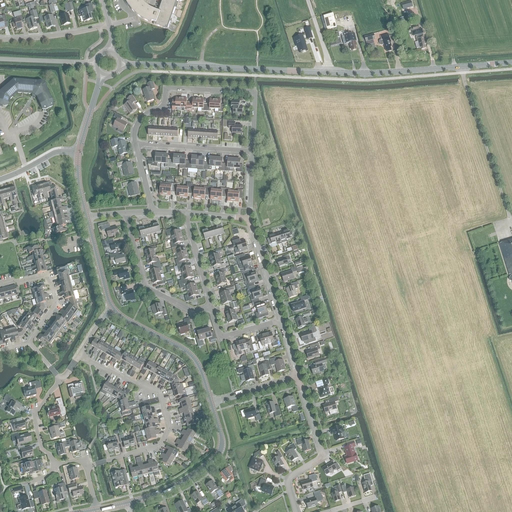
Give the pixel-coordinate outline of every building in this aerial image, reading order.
[(128,7),(130,8),(130,9),(132,11),(134,13),(136,15),(138,17),(140,19),(143,20),(145,21),(148,23),(151,24),(152,22),(154,23),(153,25),(171,31),(173,32),(173,31),(168,30),(170,23),(173,24),(173,23),(170,22),(173,16),(176,17),(176,16),(173,15),(175,9),(178,10),(179,9),(176,8),(178,2),(181,3),(181,2),(178,1),(178,0),(162,0),(158,12),(155,11),(150,8),(147,6),(148,5),(148,4),(149,3),(150,0),(149,0),(123,0),(124,2),(125,3),(126,4),(127,6),(128,7)] [(93,13),(91,4),(84,6),(86,10),(79,12),(80,16),(81,15),(83,22),(92,20),(90,14),(93,13)] [(14,23),(12,23),(14,28),(16,28),(17,30),(22,28),(21,24),(20,22),(23,21),(21,15),(20,12),(20,11),(13,13),(14,18),(16,17),(16,20),(17,20),(14,20),(14,23)] [(38,18),(36,11),(30,12),(31,18),(25,19),(27,24),(28,24),(30,30),(37,28),(34,19),(38,18)] [(333,14),(323,16),(327,31),(337,28),(334,19),(333,14)] [(70,23),(67,15),(60,17),(63,25),(70,23)] [(55,26),(52,16),(44,18),(47,28),(55,26)] [(310,27),(305,28),(308,39),(313,37),(310,27)] [(426,40),(424,31),(415,34),(417,43),(418,43),(420,50),(421,49),(421,51),(426,49),(425,45),(426,45),(425,41),(426,40)] [(303,34),(293,37),(296,46),(298,45),(300,51),(301,51),(302,51),(306,50),(306,51),(308,50),(303,34)] [(343,38),(342,38),(344,44),(345,45),(348,44),(348,45),(349,45),(351,51),(352,51),(352,52),(357,51),(356,47),(357,47),(356,42),(357,42),(355,34),(343,37),(343,38)] [(376,40),(374,34),(364,37),(367,46),(375,44),(374,40),(376,40)] [(390,43),(388,35),(380,37),(381,41),(378,41),(379,45),(381,46),(384,45),(386,52),(387,52),(388,53),(392,52),(391,47),(390,43)] [(41,82),(13,80),(0,91),(0,104),(4,106),(8,106),(10,100),(12,98),(18,93),(32,94),(37,97),(41,106),(40,107),(42,109),(45,110),(52,106),(53,103),(44,85),(41,82)] [(154,89),(152,83),(146,84),(148,88),(142,90),(147,103),(154,100),(151,91),(154,89)] [(136,102),(132,96),(127,99),(129,102),(124,105),(130,114),(137,110),(133,104),(136,102)] [(181,108),(181,98),(175,98),(175,101),(172,101),(172,110),(177,110),(177,108),(181,108)] [(184,111),(189,111),(189,104),(186,104),(187,98),(181,98),(181,108),(184,108),(184,111)] [(192,104),(189,104),(189,111),(194,111),(194,108),(198,109),(198,99),(192,99),(192,104)] [(198,99),(198,109),(201,109),(201,111),(206,111),(206,104),(204,104),(204,99),(198,99)] [(209,104),(206,104),(206,111),(211,112),(211,109),(215,109),(215,100),(210,99),(209,104)] [(215,100),(215,109),(218,109),(218,112),(223,112),(224,105),(221,105),(221,100),(215,100)] [(239,102),(231,102),(231,108),(233,108),(233,114),(243,114),(243,108),(239,107),(239,102)] [(122,118),(115,114),(113,118),(117,119),(113,126),(118,129),(119,129),(118,132),(121,133),(123,131),(127,124),(120,121),(122,118)] [(235,122),(229,122),(228,128),(232,128),(232,133),(242,134),(242,126),(235,126),(235,122)] [(119,143),(118,139),(111,141),(112,148),(117,146),(120,155),(128,153),(125,141),(119,143)] [(157,163),(161,163),(162,154),(155,154),(155,160),(151,160),(151,166),(157,167),(157,163)] [(168,155),(162,154),(161,163),(165,164),(165,167),(167,167),(170,168),(170,161),(167,161),(168,155)] [(173,162),(170,161),(170,168),(173,168),(173,164),(179,165),(180,156),(173,155),(173,162)] [(185,169),(188,169),(188,163),(186,162),(186,156),(180,156),(179,165),(185,165),(185,169)] [(191,165),(197,166),(198,157),(192,156),(191,163),(188,163),(188,169),(191,169),(191,165)] [(204,157),(198,157),(197,166),(197,169),(203,170),(206,170),(206,164),(204,164),(204,163),(204,162),(204,157)] [(209,167),(215,167),(216,158),(210,158),(209,164),(206,164),(206,170),(209,170),(209,167)] [(219,171),(224,171),(224,165),(222,165),(222,159),(216,158),(215,167),(219,167),(219,171)] [(233,168),(234,159),(228,159),(227,165),(224,165),(224,171),(233,172),(233,168)] [(240,160),(234,159),(233,168),(237,169),(237,172),(242,173),(243,166),(240,166),(240,160)] [(125,165),(124,162),(117,164),(118,167),(122,166),(125,176),(133,174),(131,164),(125,165)] [(49,192),(52,201),(58,199),(58,198),(54,185),(51,186),(50,182),(47,183),(49,192)] [(130,185),(129,182),(122,184),(123,187),(128,186),(130,196),(138,194),(136,184),(130,185)] [(166,183),(160,183),(157,182),(157,191),(159,191),(159,195),(165,195),(166,186),(166,183)] [(174,191),(174,184),(169,183),(169,186),(166,186),(165,195),(170,196),(171,191),(174,191)] [(191,194),(191,186),(192,184),(187,183),(186,188),(183,187),(182,197),(187,198),(188,194),(191,194)] [(45,198),(42,184),(36,185),(39,195),(42,194),(43,198),(45,198)] [(179,184),(174,184),(174,191),(177,192),(176,197),(182,197),(183,187),(179,187),(179,184)] [(39,195),(36,185),(31,187),(34,196),(37,196),(38,200),(40,199),(39,195)] [(193,198),(199,199),(200,189),(196,189),(196,186),(194,186),(191,186),(191,194),(194,194),(193,198)] [(205,196),(208,196),(208,187),(203,187),(203,189),(200,189),(199,199),(204,199),(205,196)] [(213,188),(208,187),(208,196),(211,196),(210,200),(216,200),(217,191),(213,190),(213,188)] [(9,188),(3,189),(6,199),(9,198),(10,202),(12,202),(9,188)] [(222,197),(225,197),(225,189),(220,188),(220,191),(217,191),(216,200),(221,201),(222,197)] [(233,202),(234,192),(230,192),(230,189),(225,189),(225,197),(228,198),(227,201),(233,202)] [(237,192),(234,192),(233,202),(238,202),(239,197),(242,198),(243,190),(237,190),(237,192)] [(62,198),(58,199),(52,201),(49,202),(50,207),(60,205),(59,201),(63,200),(63,198),(62,198)] [(66,211),(65,209),(52,212),(53,218),(63,215),(62,212),(66,211)] [(69,221),(68,219),(55,223),(56,228),(62,227),(66,226),(65,222),(69,221)] [(110,228),(109,224),(101,226),(102,231),(106,230),(108,237),(118,234),(116,227),(110,228)] [(146,236),(144,228),(139,229),(139,231),(137,231),(139,237),(146,236)] [(171,236),(172,239),(182,236),(180,230),(174,232),(173,229),(165,231),(167,237),(171,236)] [(291,238),(290,236),(292,236),(292,234),(292,233),(290,232),(289,233),(288,231),(283,232),(286,240),(291,238)] [(8,238),(7,233),(0,234),(0,242),(3,242),(2,240),(8,238)] [(270,239),(267,240),(269,245),(272,244),(276,243),(276,242),(274,235),(269,237),(270,239)] [(183,242),(182,236),(172,239),(173,242),(170,243),(172,249),(178,247),(177,243),(183,242)] [(236,246),(237,248),(246,245),(244,240),(239,242),(238,238),(231,240),(234,247),(236,246)] [(114,243),(113,240),(105,242),(106,245),(110,244),(112,251),(122,248),(120,242),(114,243)] [(511,240),(499,244),(509,275),(510,275),(511,282),(511,240)] [(145,252),(147,258),(155,256),(154,250),(156,249),(155,246),(148,248),(149,251),(145,252)] [(176,254),(177,257),(187,254),(185,248),(179,250),(178,247),(172,249),(174,255),(176,254)] [(41,250),(38,251),(32,253),(32,256),(28,257),(29,259),(43,256),(41,250)] [(118,258),(117,254),(110,256),(111,261),(115,260),(116,265),(126,262),(124,256),(118,258)] [(188,260),(187,254),(177,257),(178,260),(175,260),(177,266),(185,264),(184,261),(188,260)] [(242,264),(251,261),(249,256),(245,257),(244,254),(236,257),(237,261),(238,265),(242,264)] [(290,260),(289,255),(283,257),(284,260),(277,262),(279,268),(288,265),(287,261),(290,260)] [(152,263),(153,267),(160,265),(159,261),(157,262),(155,256),(147,258),(148,264),(152,263)] [(221,265),(219,260),(211,262),(212,267),(219,266),(220,269),(226,268),(224,264),(221,265)] [(35,267),(31,268),(32,270),(45,266),(44,261),(34,263),(35,267)] [(253,266),(251,261),(242,264),(243,266),(240,267),(241,269),(242,272),(248,271),(247,268),(253,266)] [(186,267),(185,264),(177,266),(179,272),(181,272),(182,274),(192,272),(190,266),(186,267)] [(160,265),(153,267),(154,270),(150,271),(152,278),(160,275),(159,272),(162,271),(160,265)] [(120,269),(113,271),(114,276),(119,275),(120,279),(124,278),(124,280),(130,279),(128,270),(124,271),(123,268),(120,269)] [(58,276),(59,279),(69,276),(67,271),(60,273),(59,270),(53,271),(55,276),(58,276)] [(248,271),(242,272),(244,280),(256,277),(254,272),(249,273),(248,271)] [(293,279),(291,271),(281,275),(284,282),(293,279)] [(194,277),(192,272),(182,274),(183,277),(180,278),(181,281),(178,282),(179,285),(189,282),(188,279),(194,277)] [(161,279),(160,275),(152,278),(153,284),(158,283),(158,286),(165,284),(164,278),(161,279)] [(56,283),(56,285),(70,281),(69,276),(59,279),(60,282),(56,283)] [(256,277),(244,280),(247,288),(254,286),(253,283),(258,282),(256,277)] [(190,285),(189,282),(179,285),(180,289),(183,288),(184,290),(187,289),(187,292),(197,289),(195,284),(190,285)] [(299,285),(298,282),(291,284),(292,287),(286,289),(287,294),(288,294),(289,299),(297,296),(295,290),(298,289),(297,286),(299,285)] [(32,289),(33,294),(43,292),(42,289),(46,288),(45,286),(44,286),(44,283),(37,284),(38,287),(32,289)] [(16,286),(9,287),(11,297),(18,295),(16,286)] [(127,292),(126,286),(120,288),(122,296),(125,295),(126,302),(130,301),(131,301),(136,300),(133,290),(127,292)] [(255,289),(254,286),(247,288),(248,291),(247,291),(248,296),(249,296),(261,292),(259,287),(255,289)] [(9,287),(2,289),(5,299),(11,297),(9,287)] [(73,292),(71,287),(62,289),(63,292),(59,293),(59,296),(73,292)] [(199,295),(197,289),(187,292),(188,295),(184,296),(186,302),(195,300),(194,297),(199,295)] [(75,300),(73,292),(59,296),(60,297),(64,296),(65,300),(66,300),(66,303),(69,302),(75,300)] [(249,296),(252,304),(258,302),(257,299),(263,297),(261,292),(249,296)] [(48,296),(35,300),(36,307),(45,308),(47,309),(45,303),(46,303),(45,299),(49,298),(48,296)] [(309,300),(307,296),(300,298),(301,302),(291,305),(293,312),(306,308),(303,302),(309,300)] [(70,305),(67,310),(75,316),(78,311),(77,310),(77,309),(75,300),(69,302),(70,305)] [(259,305),(258,302),(252,304),(253,307),(255,306),(257,311),(266,308),(264,303),(259,305)] [(162,310),(160,304),(151,306),(152,311),(153,311),(154,315),(163,313),(164,316),(167,315),(165,309),(162,310)] [(41,313),(45,308),(36,307),(32,313),(37,316),(37,317),(40,319),(43,314),(41,313)] [(268,313),(266,308),(257,311),(258,313),(255,314),(257,320),(263,318),(262,315),(268,313)] [(72,320),(75,316),(67,310),(65,312),(62,310),(60,312),(72,320)] [(68,324),(72,320),(60,312),(59,313),(62,316),(61,318),(60,318),(66,322),(66,323),(68,324)] [(27,313),(24,317),(32,323),(35,326),(36,324),(33,322),(37,317),(37,316),(32,313),(30,315),(27,313)] [(55,321),(63,327),(66,323),(66,322),(60,318),(61,318),(55,314),(54,316),(57,318),(55,321)] [(24,317),(20,322),(32,330),(33,328),(30,326),(32,323),(24,317)] [(191,325),(189,318),(183,320),(184,324),(177,326),(180,335),(185,334),(185,333),(189,332),(187,326),(191,325)] [(303,320),(302,318),(296,320),(298,328),(299,328),(300,329),(301,328),(302,327),(305,326),(304,324),(307,323),(308,322),(307,320),(306,319),(303,320)] [(60,331),(63,327),(55,321),(53,324),(50,321),(48,323),(60,331)] [(30,332),(32,330),(20,322),(17,326),(20,329),(19,331),(22,336),(27,329),(30,332)] [(56,336),(60,331),(48,323),(47,325),(50,327),(48,330),(56,336)] [(15,338),(22,336),(19,331),(16,331),(15,327),(10,329),(14,342),(16,342),(15,338)] [(317,332),(315,327),(308,329),(309,332),(300,335),(303,342),(305,341),(306,345),(308,344),(309,344),(316,342),(315,338),(313,338),(312,334),(317,332)] [(10,329),(5,330),(7,340),(11,339),(12,343),(14,342),(10,329)] [(210,329),(203,331),(206,339),(209,338),(210,341),(216,339),(214,332),(211,333),(210,329)] [(45,334),(53,340),(56,336),(48,330),(46,332),(43,330),(42,332),(45,334)] [(202,340),(206,339),(203,331),(197,332),(198,337),(195,338),(197,345),(203,343),(202,340)] [(271,333),(265,335),(268,345),(272,343),(273,347),(278,345),(276,339),(273,340),(271,333)] [(50,344),(53,340),(45,334),(43,337),(40,335),(37,339),(42,342),(44,340),(50,344)] [(268,345),(265,335),(259,337),(261,343),(258,344),(260,350),(263,349),(262,346),(268,345)] [(92,351),(94,352),(101,341),(96,339),(91,346),(95,348),(92,351)] [(242,342),(244,350),(250,348),(251,352),(254,351),(257,350),(255,344),(253,345),(252,345),(249,346),(248,340),(242,342)] [(101,341),(94,352),(96,353),(98,350),(101,352),(105,344),(101,341)] [(238,352),(244,350),(242,342),(236,343),(237,349),(235,350),(236,356),(239,355),(238,352)] [(110,347),(105,344),(101,352),(104,353),(102,357),(103,358),(110,347)] [(320,350),(318,344),(312,346),(313,350),(306,352),(308,359),(319,356),(317,350),(320,350)] [(110,357),(115,350),(110,347),(103,358),(105,359),(107,355),(110,357)] [(119,352),(115,350),(110,357),(113,359),(111,362),(113,363),(119,352)] [(124,355),(119,352),(113,363),(114,364),(116,361),(120,362),(121,360),(124,355)] [(124,362),(122,365),(123,366),(130,355),(125,352),(124,355),(121,360),(124,362)] [(127,363),(130,365),(135,358),(130,355),(123,366),(125,367),(127,363)] [(133,367),(131,370),(133,371),(139,360),(135,358),(130,365),(133,367)] [(140,370),(142,371),(146,364),(144,363),(145,361),(140,358),(139,360),(133,371),(135,372),(137,369),(140,371),(140,370)] [(277,362),(276,358),(269,360),(271,366),(275,365),(278,373),(285,370),(283,364),(284,364),(283,360),(277,362)] [(325,359),(317,362),(314,363),(315,366),(311,368),(313,375),(324,371),(321,364),(326,363),(325,359)] [(270,368),(268,361),(262,363),(263,365),(259,367),(262,377),(269,375),(267,369),(270,368)] [(148,365),(146,364),(142,371),(140,374),(144,376),(147,370),(150,372),(155,365),(150,362),(148,365)] [(159,367),(155,365),(150,372),(153,374),(151,377),(153,378),(159,367)] [(255,371),(253,365),(247,367),(248,370),(246,371),(246,368),(237,370),(238,370),(240,373),(243,372),(246,382),(247,381),(248,382),(249,381),(254,379),(252,372),(255,371)] [(160,377),(164,370),(159,367),(153,378),(152,380),(153,381),(157,376),(160,377)] [(162,384),(169,373),(164,370),(160,377),(163,379),(161,383),(162,384)] [(166,381),(169,383),(173,376),(174,375),(169,373),(162,384),(164,385),(166,381)] [(178,379),(173,376),(169,383),(171,384),(172,387),(180,385),(179,384),(178,379)] [(107,393),(111,386),(108,384),(112,379),(110,377),(108,380),(101,393),(105,395),(107,393)] [(329,384),(327,379),(322,381),(324,386),(318,388),(320,394),(319,394),(320,398),(325,397),(324,396),(330,394),(327,385),(329,384)] [(38,389),(36,382),(29,384),(30,388),(23,389),(25,398),(36,395),(35,390),(38,389)] [(82,384),(81,382),(78,383),(77,382),(73,384),(75,388),(73,389),(73,388),(68,390),(70,398),(75,397),(75,400),(82,398),(81,394),(85,393),(82,384)] [(117,398),(121,391),(118,390),(121,384),(119,383),(118,385),(112,396),(116,399),(117,398)] [(107,393),(112,396),(118,385),(116,384),(114,388),(111,386),(107,393)] [(167,394),(170,393),(182,390),(184,389),(182,384),(181,384),(180,384),(179,384),(180,385),(172,387),(173,390),(167,392),(167,394)] [(122,393),(121,391),(117,398),(119,399),(120,402),(127,400),(126,396),(127,395),(129,392),(124,390),(122,393)] [(182,390),(170,393),(170,395),(174,394),(175,397),(176,397),(176,400),(183,398),(183,395),(182,390)] [(8,403),(11,398),(8,395),(7,395),(3,400),(8,403)] [(295,406),(293,397),(283,399),(285,404),(287,408),(291,407),(293,413),(299,411),(297,408),(297,405),(295,406)] [(323,406),(325,413),(326,416),(330,415),(329,412),(337,410),(335,403),(338,401),(337,397),(329,400),(330,403),(323,406)] [(21,407),(11,401),(8,407),(8,408),(6,412),(13,416),(17,409),(19,410),(21,407)] [(274,405),(273,402),(266,405),(269,414),(272,413),(274,413),(275,417),(281,416),(279,410),(276,411),(274,405)] [(135,406),(135,404),(120,408),(121,413),(122,413),(122,416),(129,415),(131,414),(129,407),(135,406)] [(192,409),(190,404),(182,406),(182,409),(179,410),(179,412),(192,409)] [(65,415),(62,405),(47,409),(49,417),(53,416),(53,417),(61,415),(61,416),(65,415)] [(256,415),(254,408),(241,412),(242,416),(245,416),(246,416),(247,419),(255,417),(256,421),(261,420),(260,414),(256,415)] [(156,413),(155,411),(143,414),(144,419),(153,417),(152,414),(156,413)] [(195,419),(193,414),(185,416),(185,419),(182,420),(182,423),(195,419)] [(17,423),(16,420),(9,421),(10,424),(12,424),(14,431),(26,428),(24,421),(17,423)] [(158,421),(146,425),(147,430),(154,428),(156,428),(155,425),(159,424),(158,421)] [(63,422),(51,425),(52,428),(49,429),(50,433),(50,432),(52,439),(60,437),(60,438),(65,437),(63,432),(59,433),(58,429),(65,427),(63,422)] [(340,428),(340,426),(332,429),(330,430),(332,434),(334,433),(336,441),(344,439),(342,433),(344,432),(342,428),(340,428)] [(183,430),(182,432),(193,439),(196,434),(188,429),(187,432),(183,430)] [(159,435),(159,432),(146,436),(148,441),(156,439),(156,436),(159,435)] [(183,439),(190,443),(193,439),(182,432),(181,434),(184,436),(183,439)] [(19,437),(18,433),(11,435),(12,441),(16,440),(18,445),(31,441),(29,434),(19,437)] [(125,448),(130,446),(128,438),(125,439),(123,435),(121,435),(125,448)] [(116,437),(111,439),(114,450),(119,449),(116,437)] [(305,441),(304,438),(296,440),(298,446),(302,445),(304,452),(311,450),(308,441),(305,441)] [(108,452),(114,450),(111,439),(107,439),(102,440),(104,446),(107,445),(108,452)] [(177,442),(188,448),(190,443),(183,439),(181,441),(178,439),(177,442)] [(70,440),(66,441),(67,447),(70,447),(72,453),(79,451),(77,441),(71,443),(70,440)] [(64,448),(67,447),(66,441),(62,442),(62,445),(56,446),(58,456),(66,454),(64,448)] [(185,453),(188,448),(177,442),(175,444),(179,446),(177,448),(185,453)] [(355,447),(354,442),(346,444),(347,447),(344,448),(347,457),(345,457),(347,464),(358,461),(356,454),(355,454),(353,448),(355,447)] [(297,449),(293,444),(288,447),(290,451),(286,453),(291,462),(298,458),(294,451),(297,449)] [(25,449),(24,446),(18,448),(19,453),(22,453),(24,458),(33,455),(31,448),(25,449)] [(167,453),(175,458),(178,453),(167,446),(166,449),(169,450),(167,453)] [(263,456),(260,451),(255,454),(253,458),(249,468),(259,472),(263,462),(255,459),(257,456),(259,455),(260,458),(263,456)] [(282,457),(279,451),(276,453),(278,457),(272,461),(277,469),(284,465),(280,459),(282,457)] [(161,456),(172,462),(175,458),(167,453),(166,456),(163,454),(161,456)] [(172,462),(161,456),(160,458),(163,460),(162,463),(170,467),(172,462)] [(31,462),(32,462),(31,459),(28,460),(28,463),(24,464),(20,465),(21,469),(22,468),(23,474),(29,473),(29,472),(31,471),(30,469),(33,468),(31,462)] [(40,460),(32,462),(31,462),(33,468),(34,473),(37,472),(38,472),(41,472),(40,468),(42,468),(40,460)] [(150,460),(153,473),(159,471),(156,463),(153,464),(152,460),(150,460)] [(143,476),(148,474),(146,466),(143,466),(142,462),(140,463),(143,476)] [(334,465),(332,462),(322,468),(326,475),(336,469),(337,471),(340,469),(337,463),(334,465)] [(132,478),(138,477),(135,468),(133,469),(132,465),(129,466),(132,478)] [(79,479),(76,468),(68,470),(71,481),(79,479)] [(230,473),(227,468),(220,474),(226,482),(228,480),(229,479),(230,481),(231,482),(233,480),(233,479),(231,477),(232,475),(230,473)] [(113,481),(127,477),(125,470),(117,472),(117,471),(115,472),(115,473),(111,474),(113,481)] [(372,481),(370,474),(363,476),(365,483),(362,484),(365,493),(372,491),(369,482),(372,481)] [(317,481),(315,475),(309,477),(310,481),(301,483),(303,490),(307,489),(313,487),(312,483),(317,481)] [(127,477),(113,481),(115,488),(119,487),(119,488),(122,488),(121,487),(129,485),(127,477)] [(266,481),(261,479),(258,487),(262,489),(261,491),(271,495),(274,488),(265,484),(266,481)] [(217,488),(212,481),(206,485),(211,493),(215,491),(217,495),(219,498),(224,495),(222,492),(219,487),(217,488)] [(67,492),(64,483),(57,485),(58,489),(54,490),(57,501),(65,499),(63,493),(67,492)] [(75,488),(74,485),(67,487),(69,492),(72,491),(73,497),(83,494),(81,487),(75,488)] [(341,492),(339,486),(334,487),(335,493),(332,494),(334,502),(341,501),(338,493),(341,492)] [(356,496),(353,488),(347,490),(349,498),(356,496)] [(38,493),(38,491),(32,492),(34,500),(39,498),(41,505),(49,503),(46,491),(38,493)] [(306,502),(308,509),(318,506),(317,502),(319,502),(318,499),(322,498),(321,496),(320,491),(313,493),(315,499),(306,502)] [(202,499),(197,492),(191,496),(197,504),(201,502),(204,506),(209,503),(205,497),(202,499)] [(28,501),(27,496),(18,498),(21,509),(30,507),(30,508),(34,507),(32,500),(28,501)] [(244,500),(242,499),(235,504),(237,506),(228,511),(243,511),(241,508),(245,505),(244,500)] [(187,510),(182,501),(175,504),(178,511),(191,511),(189,509),(187,510)]
